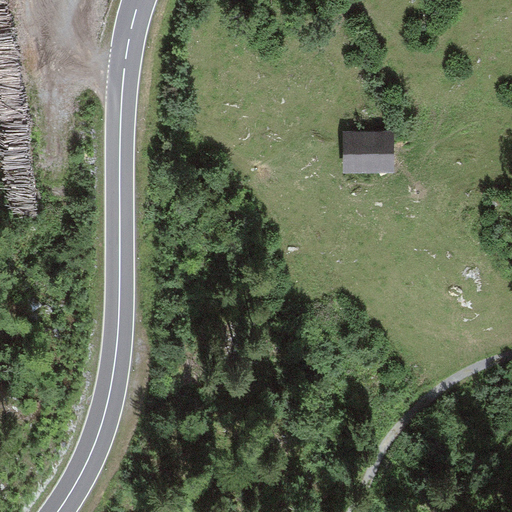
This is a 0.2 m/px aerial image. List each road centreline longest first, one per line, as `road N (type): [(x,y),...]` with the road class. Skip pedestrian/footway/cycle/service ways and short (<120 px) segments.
road 1 (tertiary): [(57,511),(83,470),(115,364),(122,88),(140,0)]
road 2 (track): [(350,511),(397,425),(443,387),(511,356)]
